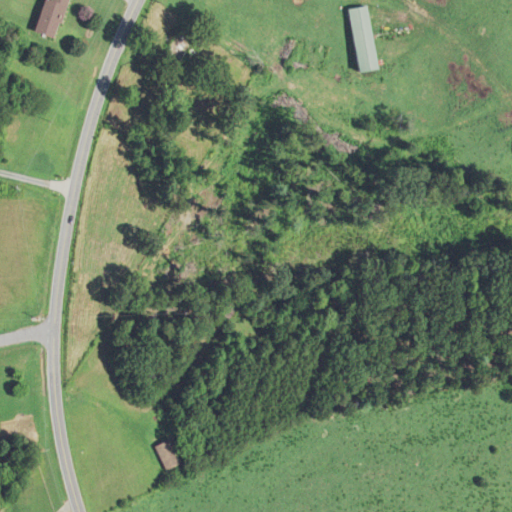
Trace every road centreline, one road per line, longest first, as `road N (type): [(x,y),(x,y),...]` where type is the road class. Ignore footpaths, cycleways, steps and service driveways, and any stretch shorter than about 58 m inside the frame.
road 1 (tertiary): [(137,0),(80,149),(56,332)]
road 2 (tertiary): [(80,511),(56,401),(56,332)]
